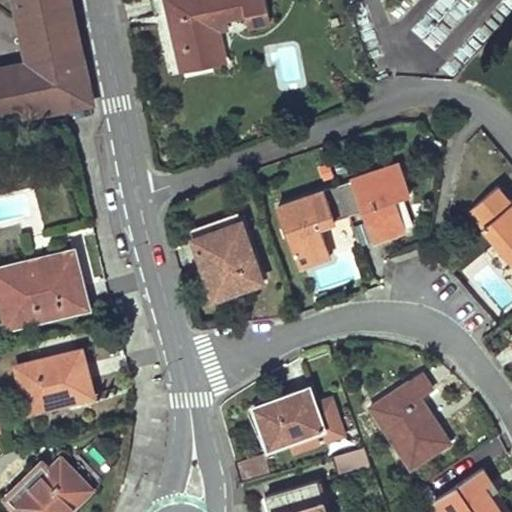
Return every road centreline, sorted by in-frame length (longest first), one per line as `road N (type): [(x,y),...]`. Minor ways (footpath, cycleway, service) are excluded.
road 1 (residential): [(136,197),(427,88),(462,88),(511,140)]
road 2 (residential): [(184,374),(313,328),(384,313),(422,320),(459,345),(511,412)]
road 3 (residential): [(99,0),(136,197)]
road 4 (residential): [(136,197),(184,374)]
